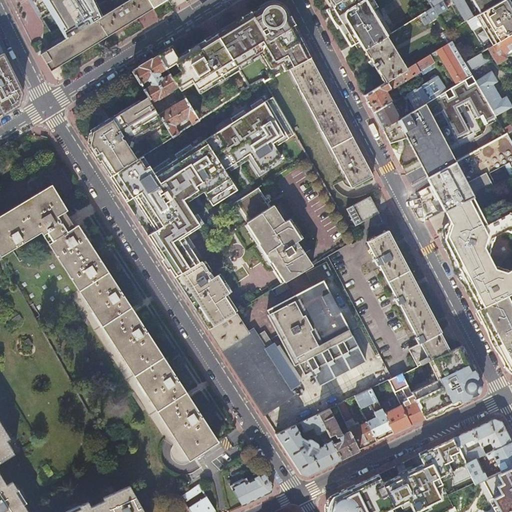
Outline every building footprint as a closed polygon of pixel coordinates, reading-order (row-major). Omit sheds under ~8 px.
[(50,71),(153,9),(147,0),(129,0),(100,18),(65,39),(41,55),(47,66),(50,71)] [(63,30),(65,39),(100,18),(99,15),(98,16),(88,0),(46,0),(64,28),(63,30)] [(88,0),(98,16),(99,15),(95,5),(92,0),(88,0)] [(147,0),(153,9),(160,4),(161,7),(171,0),(147,0)] [(210,24),(249,86),(263,79),(264,82),(289,69),(311,57),(280,0),(248,0),(225,14),(210,24)] [(359,52),(364,49),(386,36),(376,18),(378,17),(367,0),(339,0),(330,6),(330,7),(341,26),(345,32),(345,33),(347,32),(354,43),(359,52)] [(465,21),(473,17),(463,0),(427,0),(432,7),(426,10),(431,20),(437,16),(441,23),(442,22),(438,15),(442,12),(438,4),(443,0),(456,0),(458,3),(455,4),(465,21)] [(472,0),(480,13),(501,0),(472,0)] [(495,43),(506,38),(511,33),(511,12),(504,0),(501,0),(480,13),(478,14),(495,43)] [(330,7),(327,10),(337,28),(341,26),(330,7)] [(234,96),(231,91),(236,88),(239,93),(249,86),(210,24),(197,31),(184,39),(206,74),(209,80),(220,98),(224,103),(234,96)] [(354,43),(347,32),(345,33),(345,32),(342,33),(350,45),(354,43)] [(364,49),(384,83),(406,70),(386,36),(364,49)] [(504,53),(511,49),(506,38),(495,43),(488,48),(497,64),(507,58),(504,53)] [(206,74),(184,39),(173,46),(178,55),(179,55),(188,70),(191,68),(197,79),(206,74)] [(40,51),(46,48),(42,42),(37,46),(40,51)] [(423,103),(441,93),(471,75),(468,69),(463,62),(461,63),(460,61),(457,62),(454,57),(459,54),(452,42),(406,70),(384,83),(364,95),(370,107),(373,112),(390,101),(385,93),(420,72),(419,71),(441,58),(449,72),(442,75),(436,77),(416,90),(423,103)] [(190,84),(168,49),(158,55),(177,86),(180,90),(190,84)] [(463,62),(468,69),(476,65),(477,67),(480,66),(479,63),(480,62),(482,58),(487,55),(484,50),(463,62)] [(0,116),(19,105),(21,99),(22,93),(2,52),(0,52),(0,116)] [(177,86),(158,55),(132,71),(148,96),(148,97),(151,102),(157,99),(158,100),(172,91),(171,90),(177,86)] [(372,175),(311,57),(289,69),(351,187),(372,175)] [(485,98),(497,91),(492,84),(497,81),(491,71),(474,81),(485,98)] [(220,98),(209,80),(183,95),(194,113),(220,98)] [(416,108),(423,103),(416,90),(415,89),(408,93),(416,108)] [(485,98),(495,115),(511,106),(505,96),(500,98),(497,91),(485,98)] [(192,123),(198,119),(194,113),(183,95),(181,92),(177,95),(181,100),(159,114),(172,136),(179,131),(175,124),(175,123),(180,120),(180,121),(181,122),(186,120),(185,118),(187,116),(192,123)] [(399,118),(381,129),(388,142),(407,138),(426,177),(455,162),(444,140),(464,129),(446,95),(443,97),(441,93),(423,103),(416,108),(399,118)] [(158,145),(172,136),(159,114),(151,102),(148,97),(148,96),(91,131),(88,144),(109,176),(158,145)] [(378,123),(381,129),(399,118),(397,114),(409,107),(403,96),(396,100),(396,102),(390,101),(373,112),(378,123)] [(511,118),(500,125),(506,134),(511,130),(511,118)] [(231,202),(255,187),(260,184),(254,176),(281,158),(269,140),(274,136),(272,134),(267,137),(266,135),(237,154),(222,131),(221,131),(219,129),(213,133),(214,135),(199,145),(199,146),(199,147),(203,154),(204,153),(205,155),(204,156),(210,164),(211,163),(212,166),(211,166),(218,176),(218,175),(221,179),(217,181),(216,182),(220,188),(221,187),(225,185),(227,189),(226,189),(227,191),(225,193),(231,202)] [(199,146),(199,145),(195,147),(217,181),(221,179),(218,175),(218,176),(211,166),(212,166),(211,163),(210,164),(204,156),(205,155),(204,153),(203,154),(199,147),(199,146)] [(466,183),(455,162),(426,177),(437,198),(431,201),(434,208),(436,210),(439,211),(441,212),(444,211),(469,199),(492,187),(485,174),(466,183)] [(497,185),(511,177),(511,174),(508,165),(492,173),(497,185)] [(51,184),(0,215),(0,256),(0,257),(41,232),(79,291),(83,288),(90,300),(88,301),(99,318),(101,317),(105,323),(103,324),(108,331),(110,330),(116,339),(114,340),(125,358),(127,356),(132,365),(130,366),(136,375),(138,373),(145,384),(143,385),(154,403),(156,401),(160,407),(158,408),(163,416),(165,415),(171,424),(169,425),(180,442),(182,441),(188,450),(186,451),(190,459),(217,441),(77,224),(74,226),(65,211),(67,210),(51,184)] [(271,207),(258,188),(257,189),(236,202),(249,222),(246,224),(260,245),(258,245),(271,264),(272,263),(284,282),(318,263),(317,261),(311,264),(296,242),(299,240),(287,221),(285,223),(273,206),(271,207)] [(354,224),(378,212),(370,195),(346,208),(354,224)] [(447,228),(442,244),(442,245),(468,295),(476,310),(507,296),(511,293),(511,272),(509,267),(506,268),(490,263),(484,250),(486,248),(487,247),(489,242),(489,238),(487,234),(495,230),(511,220),(511,202),(501,199),(476,212),(469,199),(444,211),(452,226),(447,228)] [(379,213),(378,212),(354,224),(355,226),(379,213)] [(443,354),(450,351),(440,333),(441,332),(388,230),(375,237),(374,236),(369,238),(370,240),(367,242),(375,258),(374,259),(377,266),(379,265),(396,298),(394,298),(398,305),(399,304),(416,337),(415,338),(418,344),(408,349),(417,367),(427,362),(432,359),(443,354)] [(196,264),(174,277),(190,302),(209,330),(236,312),(235,312),(225,296),(230,293),(218,275),(214,277),(210,272),(209,272),(201,260),(196,264)] [(312,287),(323,281),(333,275),(326,262),(305,273),(312,287)] [(365,362),(323,281),(312,287),(266,310),(268,314),(266,315),(277,336),(282,333),(298,364),(305,360),(318,385),(365,362)] [(189,460),(190,459),(186,451),(188,450),(182,441),(180,442),(169,425),(171,424),(165,415),(163,416),(158,408),(160,407),(156,401),(154,403),(143,385),(145,384),(138,373),(136,375),(130,366),(132,365),(127,356),(125,358),(114,340),(116,339),(110,330),(108,331),(103,324),(105,323),(101,317),(99,318),(88,301),(90,300),(83,288),(79,291),(189,460)] [(511,305),(507,296),(476,310),(507,370),(511,372),(511,305)] [(209,330),(220,348),(248,331),(236,312),(209,330)] [(268,352),(266,349),(257,335),(253,328),(248,331),(220,348),(242,382),(262,414),(295,394),(289,385),(297,380),(276,347),(268,352)] [(257,335),(266,349),(273,344),(271,340),(265,331),(257,335)] [(414,398),(424,419),(449,408),(480,393),(482,386),(473,368),(468,359),(466,355),(461,346),(450,351),(443,354),(432,359),(441,378),(411,392),(414,398)] [(402,374),(392,379),(388,380),(391,387),(395,385),(400,396),(410,391),(402,374)] [(384,414),(371,388),(354,396),(360,408),(370,404),(376,417),(366,421),(374,437),(391,428),(384,414)] [(424,419),(414,398),(409,400),(407,398),(404,399),(406,402),(403,403),(405,407),(402,408),(411,426),(417,423),(424,419)] [(343,402),(336,405),(345,422),(351,419),(343,402)] [(401,406),(384,414),(391,428),(394,434),(403,429),(411,426),(402,408),(401,406)] [(333,444),(340,459),(348,455),(358,451),(356,446),(347,426),(343,428),(345,432),(342,434),(329,409),(318,414),(329,436),(334,433),(337,439),(339,438),(340,440),(333,444)] [(295,425),(276,434),(300,472),(307,475),(323,467),(340,459),(333,444),(329,436),(318,414),(300,423),(303,430),(314,425),(324,445),(319,448),(318,447),(319,445),(309,438),(307,440),(302,436),(299,432),(300,432),(295,425)] [(345,422),(347,426),(356,446),(364,443),(374,438),(374,437),(366,421),(359,425),(358,422),(355,423),(352,418),(351,419),(345,422)] [(511,442),(501,422),(494,419),(473,430),(453,439),(465,464),(475,485),(484,481),(487,480),(484,473),(482,474),(475,460),(485,455),(486,454),(488,459),(493,457),(501,473),(511,467),(511,442)] [(511,511),(511,467),(501,473),(487,480),(484,481),(500,511),(383,511),(408,500),(414,511),(440,499),(435,488),(442,484),(438,477),(465,464),(453,439),(420,455),(424,464),(382,483),(378,475),(333,497),(328,511),(511,511)] [(0,511),(144,511),(130,488),(103,501),(104,503),(90,509),(89,507),(80,511),(24,511),(23,510),(16,497),(18,496),(13,488),(7,491),(0,480),(0,468),(15,460),(6,446),(3,448),(0,443),(0,511)] [(245,478),(230,486),(242,506),(271,493),(273,485),(262,468),(257,471),(259,475),(248,481),(245,478)] [(185,503),(202,491),(198,485),(181,497),(185,503)] [(16,497),(23,510),(26,508),(18,496),(16,497)] [(212,511),(214,511),(206,497),(188,508),(190,511),(212,511)]
